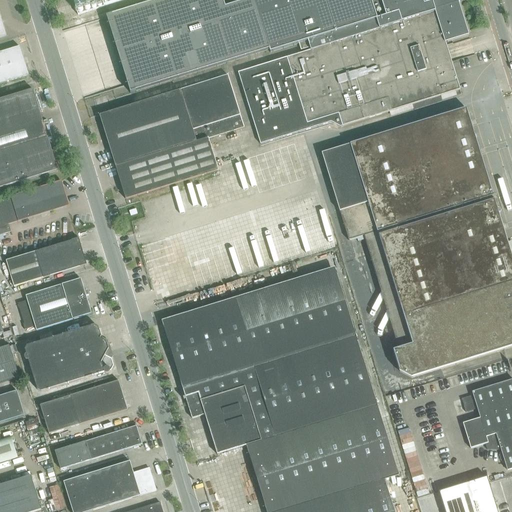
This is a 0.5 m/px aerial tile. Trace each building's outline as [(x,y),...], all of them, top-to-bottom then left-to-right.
[(73,0),(78,15),(126,0),(73,0)] [(113,15),(107,17),(107,18),(128,85),(128,86),(131,94),(137,92),(136,92),(193,74),(270,50),(270,53),(299,44),(301,50),(310,47),(311,50),(287,58),(238,73),(261,144),(331,122),(340,127),(343,126),(371,117),(376,116),(389,112),(392,111),(456,91),(461,90),(455,73),(452,62),(452,61),(447,46),(446,43),(452,41),(469,35),(468,32),(459,3),(460,2),(459,1),(459,0),(433,0),(432,0),(433,2),(424,4),(423,0),(249,0),(226,7),(223,0),(162,0),(113,16),(113,15)] [(0,84),(29,76),(20,47),(0,52),(0,84)] [(244,127),(228,75),(100,115),(116,168),(209,139),(208,138),(244,127)] [(0,100),(0,188),(58,170),(48,138),(47,138),(42,123),(43,122),(33,90),(0,100)] [(511,254),(486,171),(467,108),(351,144),(351,145),(322,154),(340,212),(349,241),(365,236),(379,281),(391,288),(388,294),(394,298),(391,304),(397,307),(394,313),(400,317),(397,323),(403,326),(409,346),(394,351),(400,370),(413,378),(511,346),(511,254)] [(507,229),(511,228),(511,146),(488,152),(507,229)] [(61,182),(0,200),(0,235),(11,232),(9,224),(69,205),(61,182)] [(304,203),(190,232),(196,254),(310,225),(304,203)] [(87,265),(79,239),(6,261),(14,287),(87,265)] [(261,255),(252,254),(251,266),(260,266),(261,255)] [(220,264),(222,277),(241,273),(238,260),(220,264)] [(28,300),(18,303),(24,323),(23,324),(25,330),(36,326),(37,331),(92,314),(81,279),(26,296),(28,300)] [(218,455),(246,446),(267,511),(395,511),(385,480),(399,475),(339,282),(166,335),(192,419),(205,415),(218,455)] [(99,306),(101,311),(111,309),(110,303),(99,306)] [(24,357),(24,358),(25,358),(25,359),(26,360),(27,360),(28,360),(34,379),(38,390),(41,392),(49,390),(105,373),(106,374),(107,374),(108,374),(109,373),(110,373),(110,372),(110,371),(111,370),(114,366),(112,359),(109,357),(107,352),(109,349),(107,342),(100,339),(101,337),(98,327),(95,325),(27,346),(25,350),(26,354),(25,355),(25,356),(24,357)] [(0,383),(19,378),(9,345),(0,348),(0,383)] [(511,380),(472,392),(473,396),(478,409),(480,418),(463,424),(471,449),(485,444),(487,450),(501,450),(503,454),(500,455),(501,461),(504,460),(508,470),(511,469),(511,380)] [(119,381),(71,396),(40,405),(49,434),(80,425),(127,410),(119,381)] [(0,423),(25,415),(17,391),(0,396),(0,423)] [(473,396),(462,399),(466,413),(478,409),(473,396)] [(137,426),(86,442),(55,451),(61,470),(142,444),(137,426)] [(12,437),(0,440),(0,463),(18,458),(12,437)] [(420,459),(407,462),(415,496),(428,493),(420,459)] [(133,470),(130,461),(64,482),(73,511),(88,511),(157,491),(150,468),(134,473),(133,470)] [(498,477),(500,488),(511,486),(511,482),(510,475),(498,477)] [(0,511),(33,511),(42,510),(31,476),(0,485),(0,511)] [(445,511),(498,511),(487,477),(439,492),(445,511)] [(60,479),(52,481),(55,504),(64,503),(60,479)] [(414,511),(420,511),(418,501),(409,503),(410,509),(413,509),(414,511)] [(129,511),(163,511),(160,502),(129,511)]
